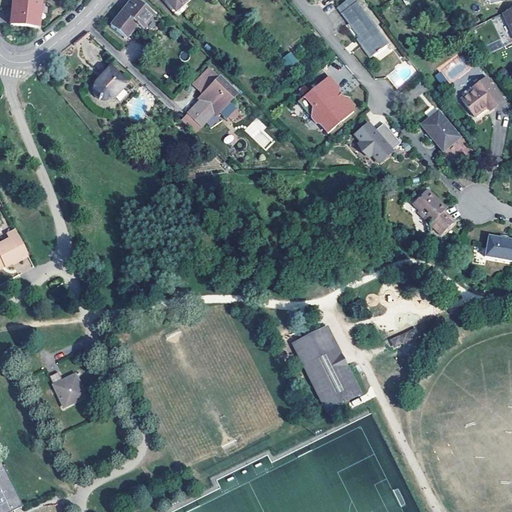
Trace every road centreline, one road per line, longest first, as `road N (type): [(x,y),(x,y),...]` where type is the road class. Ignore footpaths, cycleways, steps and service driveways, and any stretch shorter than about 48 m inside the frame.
road 1 (residential): [(10,61),(9,90),(62,238),(56,269),(31,288)]
road 2 (residential): [(298,0),(382,100)]
